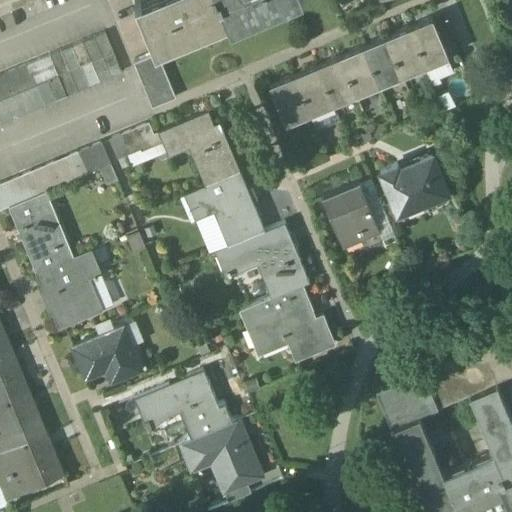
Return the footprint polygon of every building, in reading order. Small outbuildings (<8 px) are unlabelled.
[(0,0),(0,13),(31,0),(0,0)] [(136,0),(135,1),(155,49),(227,19),(219,0),(136,0)] [(219,0),(227,19),(230,26),(293,0),(219,0)] [(448,56),(432,16),(408,26),(424,66),(448,56)] [(408,26),(385,36),(401,75),(424,66),(408,26)] [(114,51),(106,31),(94,35),(103,56),(114,51)] [(94,35),(83,40),(92,60),(103,56),(94,35)] [(385,36),(362,45),(378,85),(401,75),(385,36)] [(92,60),(83,40),(72,45),(80,65),(92,60)] [(72,45),(61,49),(69,70),(80,65),(72,45)] [(362,45),(339,55),(355,94),(378,85),(362,45)] [(69,70),(61,49),(50,54),(59,74),(69,70)] [(114,51),(103,56),(111,76),(122,71),(114,51)] [(176,97),(158,52),(134,62),(152,106),(176,97)] [(50,54),(28,63),(36,83),(47,79),(59,74),(50,54)] [(339,55),(316,64),(332,104),(355,94),(339,55)] [(103,56),(92,60),(100,80),(111,76),(103,56)] [(92,60),(80,65),(89,85),(100,80),(92,60)] [(28,63),(6,72),(14,92),(36,83),(28,63)] [(332,104),(316,64),(293,74),(309,113),(332,104)] [(89,85),(80,65),(69,70),(78,90),(89,85)] [(69,70),(59,74),(67,94),(78,90),(69,70)] [(6,72),(0,74),(0,98),(14,92),(6,72)] [(59,74),(47,79),(56,99),(67,94),(59,74)] [(309,113),(293,74),(269,84),(286,123),(309,113)] [(47,79),(36,83),(45,103),(56,99),(47,79)] [(14,92),(0,98),(0,120),(0,122),(45,103),(36,83),(14,92)] [(240,170),(222,127),(216,130),(208,109),(158,130),(167,152),(189,143),(206,184),(240,170)] [(149,121),(133,127),(142,148),(158,141),(149,121)] [(142,148),(133,127),(121,132),(130,153),(142,148)] [(121,132),(109,137),(118,158),(130,153),(121,132)] [(111,162),(102,140),(90,145),(100,167),(111,162)] [(100,167),(90,145),(79,150),(88,172),(100,167)] [(88,172),(79,150),(67,155),(76,177),(88,172)] [(432,153),(399,167),(397,163),(381,170),(393,200),(398,211),(399,210),(448,190),(432,153)] [(67,155),(55,159),(65,182),(76,177),(67,155)] [(55,159),(44,164),(53,187),(65,182),(55,159)] [(53,187),(44,164),(32,169),(41,191),(47,189),(53,187)] [(32,169),(21,174),(30,196),(41,191),(32,169)] [(265,229),(240,170),(206,184),(184,193),(193,214),(213,206),(229,244),(265,229)] [(21,174),(9,179),(18,201),(30,196),(21,174)] [(9,179),(0,182),(0,190),(7,206),(10,205),(18,201),(9,179)] [(360,179),(322,194),(343,246),(381,230),(360,179)] [(18,201),(10,205),(37,270),(74,255),(47,189),(41,191),(30,196),(18,201)] [(393,200),(382,204),(390,224),(402,219),(399,210),(398,211),(393,200)] [(309,279),(285,220),(265,229),(229,244),(216,249),(226,275),(232,273),(230,269),(259,257),(274,294),(303,282),(309,279)] [(74,255),(37,270),(60,325),(102,307),(89,275),(100,271),(91,248),(74,255)] [(274,294),(240,308),(256,347),(286,335),(295,359),(335,342),(323,312),(316,315),(303,282),(274,294)] [(0,352),(11,348),(0,322),(0,352)] [(124,324),(72,345),(85,376),(115,363),(121,376),(142,367),(124,324)] [(511,331),(474,348),(481,364),(511,350),(511,331)] [(11,348),(0,352),(0,400),(28,389),(11,348)] [(474,348),(422,369),(437,405),(468,392),(489,383),(481,364),(474,348)] [(511,350),(481,364),(489,383),(496,381),(511,373),(511,350)] [(219,405),(204,368),(135,397),(144,419),(145,419),(149,428),(153,426),(151,421),(180,409),(191,436),(232,420),(225,403),(219,405)] [(422,369),(376,389),(391,424),(419,413),(437,405),(422,369)] [(511,418),(496,381),(489,383),(468,392),(492,450),(442,470),(419,413),(391,424),(427,511),(459,511),(454,498),(479,487),(480,488),(500,479),(501,480),(504,478),(511,497),(511,418)] [(28,389),(0,400),(0,440),(3,447),(12,444),(45,431),(28,389)] [(241,437),(234,419),(232,420),(191,436),(181,441),(192,468),(197,466),(194,460),(217,451),(222,463),(218,464),(227,487),(247,479),(262,472),(246,435),(241,437)] [(45,431),(12,444),(3,447),(0,448),(0,475),(1,475),(9,495),(63,473),(45,431)] [(511,511),(511,497),(504,478),(501,480),(500,479),(480,488),(479,487),(454,498),(459,511),(511,511)] [(227,487),(224,488),(229,499),(251,490),(247,479),(227,487)]
